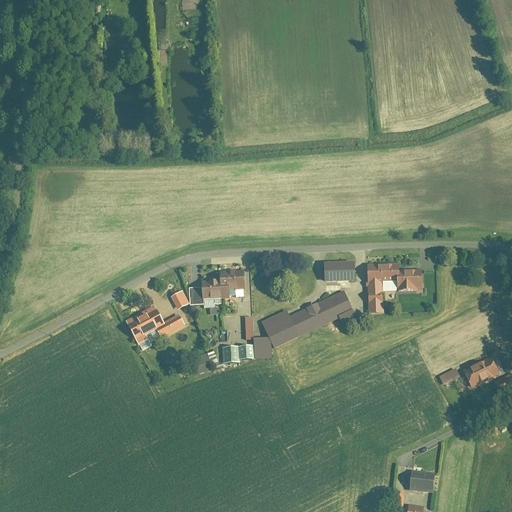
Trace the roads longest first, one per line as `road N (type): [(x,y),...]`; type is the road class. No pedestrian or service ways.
road 1 (residential): [(0,353),(192,257),(438,243),(511,247)]
road 2 (residential): [(0,267),(16,180),(19,0)]
